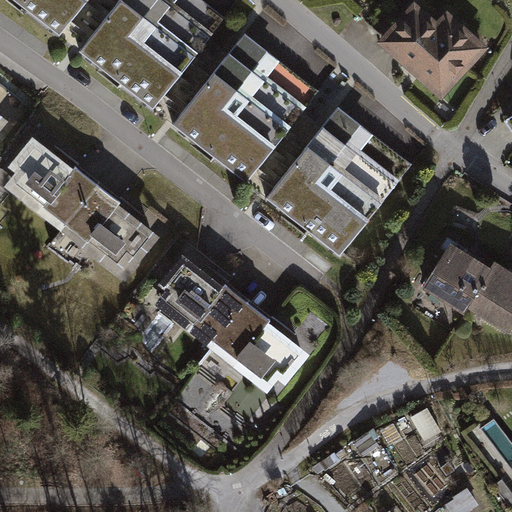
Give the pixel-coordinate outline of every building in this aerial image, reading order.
[(88,0),(6,0),(57,40),(88,0)] [(222,16),(202,0),(110,0),(71,49),(147,110),(222,16)] [(434,20),(411,0),(410,0),(374,41),(437,98),(485,45),(445,8),(434,20)] [(314,89),(241,33),(171,124),(243,180),(314,89)] [(374,127),(387,114),(373,98),(359,112),(374,127)] [(408,165),(335,109),(263,201),(336,257),(408,165)] [(0,114),(0,132),(8,121),(0,114)] [(35,134),(0,178),(0,182),(125,279),(161,231),(35,134)] [(511,267),(456,236),(429,283),(511,329),(511,267)] [(186,254),(150,302),(270,392),(306,344),(186,254)] [(431,404),(414,412),(425,436),(442,428),(431,404)] [(448,503),(456,511),(464,511),(480,499),(469,486),(448,503)]
